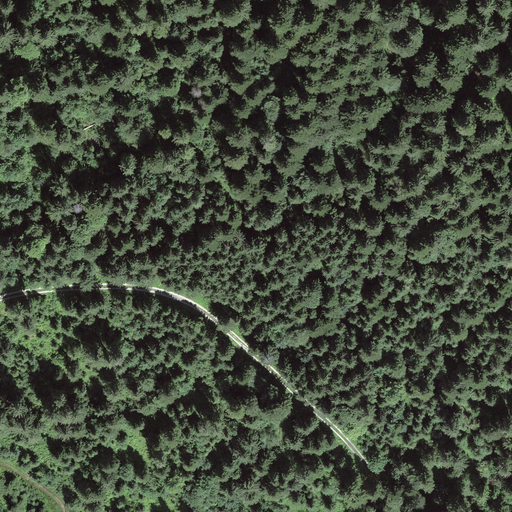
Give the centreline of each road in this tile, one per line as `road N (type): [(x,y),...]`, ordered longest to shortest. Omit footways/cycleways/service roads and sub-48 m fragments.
road 1 (track): [(400,511),(260,356),(160,286),(43,286),(0,296)]
road 2 (track): [(103,511),(251,500),(293,511)]
